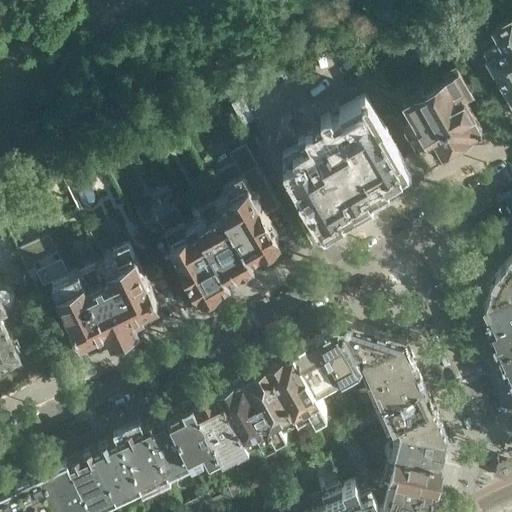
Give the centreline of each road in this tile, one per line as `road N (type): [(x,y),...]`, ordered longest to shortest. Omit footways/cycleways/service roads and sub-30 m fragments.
road 1 (residential): [(0,435),(403,242)]
road 2 (residential): [(487,427),(403,242)]
road 3 (residential): [(403,242),(511,175)]
